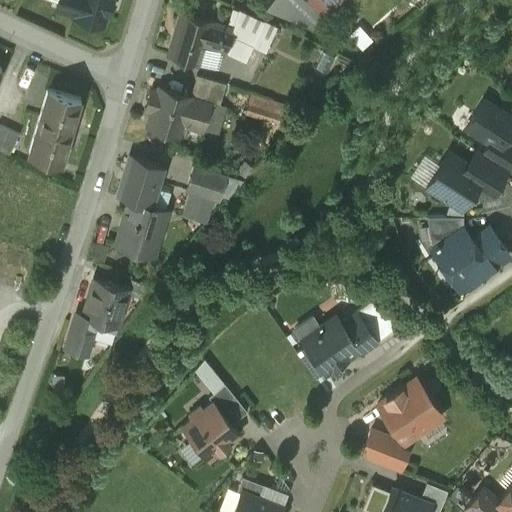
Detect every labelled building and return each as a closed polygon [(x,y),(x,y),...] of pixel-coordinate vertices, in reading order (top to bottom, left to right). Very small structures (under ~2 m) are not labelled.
[(110,0),(77,0),(74,13),(104,22),(110,0)] [(270,0),(266,6),(313,28),(341,0),(270,0)] [(277,26),(240,8),(233,27),(233,28),(234,28),(227,50),(246,58),(252,44),(266,50),(277,26)] [(210,20),(182,12),(170,52),(198,61),(203,43),(227,51),(227,50),(234,28),(233,28),(233,27),(210,21),(210,20)] [(215,66),(198,61),(195,70),(213,75),(215,66)] [(226,82),(197,74),(191,94),(191,96),(210,102),(211,100),(220,103),(226,82)] [(191,94),(159,85),(158,90),(151,88),(145,108),(152,110),(147,124),(179,134),(183,123),(203,129),(211,103),(210,102),(191,96),(191,94)] [(80,97),(48,88),(28,153),(61,162),(80,97)] [(279,120),(286,99),(252,88),(245,109),(279,120)] [(511,125),(511,115),(484,98),(467,125),(490,140),(499,146),(504,139),(511,125)] [(19,132),(0,123),(0,148),(10,153),(19,132)] [(511,164),(511,144),(504,139),(499,146),(490,140),(483,151),(507,167),(508,166),(510,168),(511,164)] [(483,151),(477,147),(467,162),(483,172),(478,180),(493,189),(507,167),(483,151)] [(467,162),(449,151),(428,184),(456,202),(464,202),(478,180),(483,172),(467,162)] [(162,164),(130,154),(118,194),(130,197),(150,203),(162,164)] [(227,173),(194,163),(186,188),(219,199),(227,173)] [(150,203),(130,197),(116,242),(147,252),(155,225),(161,227),(167,208),(150,203)] [(210,205),(197,201),(192,216),(205,220),(210,205)] [(463,214),(428,214),(433,247),(464,226),(463,214)] [(472,237),(464,226),(433,247),(460,286),(462,285),(469,286),(478,280),(479,273),(509,252),(490,224),(472,237)] [(129,286),(94,276),(83,314),(98,319),(117,324),(129,286)] [(83,314),(73,319),(65,346),(88,353),(98,319),(83,314)] [(341,321),(336,314),(315,329),(318,332),(305,341),(326,370),(358,347),(340,321),(341,321)] [(416,376),(378,402),(404,440),(442,413),(416,376)] [(248,409),(225,381),(209,394),(212,399),(213,398),(232,421),(248,409)] [(213,399),(203,406),(200,403),(199,404),(191,411),(190,411),(189,412),(192,416),(183,423),(183,422),(181,423),(209,457),(210,456),(219,448),(220,450),(230,441),(229,440),(239,432),(239,433),(240,432),(232,421),(213,398),(212,399),(213,399)] [(406,453),(388,446),(392,436),(371,428),(366,440),(369,441),(367,448),(369,449),(367,456),(400,469),(406,453)] [(264,482),(243,474),(237,488),(241,490),(242,489),(259,495),(264,482)] [(448,488),(427,480),(420,497),(431,501),(428,507),(439,511),(448,488)] [(511,511),(511,481),(498,499),(493,505),(501,511),(511,511)] [(409,492),(392,486),(391,490),(372,482),(362,507),(374,511),(426,511),(428,507),(431,501),(420,497),(415,499),(407,496),(409,492)] [(498,499),(482,486),(463,509),(466,511),(501,511),(493,505),(498,499)] [(259,495),(242,489),(241,490),(232,511),(280,511),(283,505),(259,495)]
